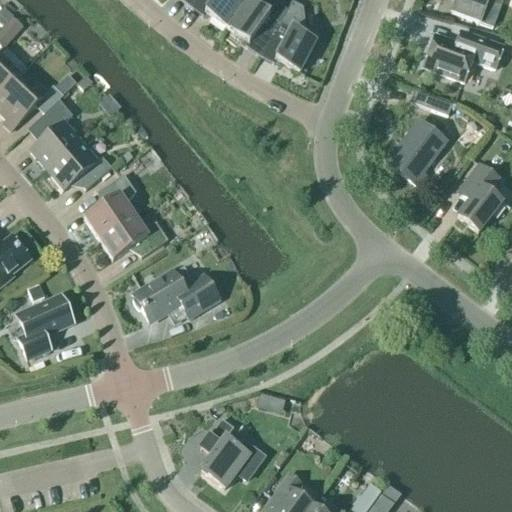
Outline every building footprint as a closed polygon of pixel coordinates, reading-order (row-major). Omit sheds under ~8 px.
[(176,0),(188,11),(197,0),(176,0)] [(225,33),(246,4),(240,0),(197,0),(188,11),(202,21),(205,18),(225,33)] [(511,0),(448,0),(456,3),(450,17),(478,27),(488,1),(498,4),(499,0),(511,0)] [(258,61),(279,27),(246,4),(225,33),(246,48),(244,51),(258,61)] [(292,6),(279,27),(258,61),(273,69),(275,65),(298,77),(315,46),(306,42),(302,11),(292,6)] [(0,27),(2,30),(12,19),(3,12),(0,15),(0,27)] [(12,19),(2,30),(0,32),(0,49),(4,53),(22,31),(11,21),(13,20),(12,19)] [(502,51),(470,40),(458,35),(454,48),(451,46),(450,49),(433,42),(423,70),(440,76),(439,78),(463,87),(471,66),(493,74),(502,51)] [(0,99),(20,79),(0,60),(0,99)] [(43,119),(58,105),(63,101),(51,90),(42,100),(20,79),(0,99),(0,119),(5,125),(2,128),(9,135),(9,136),(34,110),(43,119)] [(81,97),(91,87),(85,80),(74,89),(81,97)] [(413,96),(409,107),(429,114),(448,120),(451,109),(450,108),(448,108),(433,103),(413,96)] [(45,176),(80,147),(63,127),(71,121),(58,105),(43,119),(26,135),(38,148),(29,156),(45,176)] [(416,127),(386,168),(416,191),(424,180),(420,177),(442,147),(416,127)] [(80,147),(45,176),(62,196),(76,184),(85,195),(111,173),(101,162),(96,166),(80,147)] [(477,237),(501,206),(487,196),(497,183),(478,169),(457,197),(468,206),(456,221),(477,237)] [(97,244),(132,220),(124,208),(134,198),(135,198),(122,179),(96,197),(104,209),(83,223),(97,244)] [(132,220),(97,244),(112,265),(132,251),(140,263),(167,245),(154,227),(153,227),(141,233),(132,220)] [(0,248),(0,291),(12,281),(11,280),(30,265),(10,240),(0,248)] [(133,303),(132,304),(132,305),(132,306),(133,308),(133,309),(134,309),(134,310),(135,311),(135,312),(136,312),(136,313),(137,313),(137,314),(138,314),(139,315),(140,314),(148,327),(179,309),(187,322),(217,304),(203,282),(191,289),(180,273),(172,278),(172,277),(132,301),(133,303)] [(31,307),(43,302),(38,288),(26,294),(31,307)] [(26,365),(50,354),(44,340),(72,328),(60,301),(20,319),(29,339),(16,344),(26,365)] [(238,453),(225,443),(232,433),(221,424),(199,453),(211,462),(200,476),(223,493),(235,478),(245,485),(262,462),(242,447),(238,453)] [(309,511),(311,511),(293,497),(300,488),(288,479),(264,511),(309,511)] [(385,493),(383,495),(380,500),(392,508),(399,499),(387,490),(385,493)]
